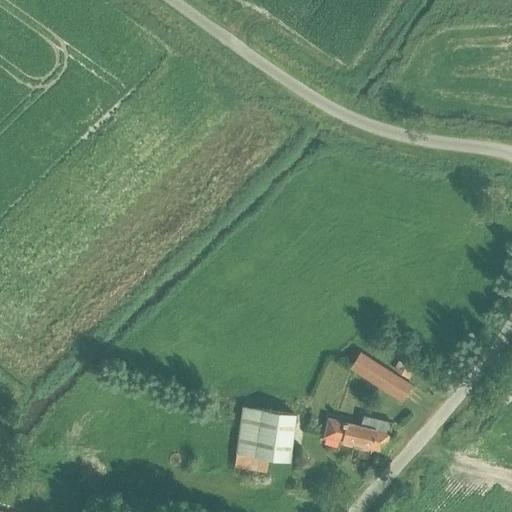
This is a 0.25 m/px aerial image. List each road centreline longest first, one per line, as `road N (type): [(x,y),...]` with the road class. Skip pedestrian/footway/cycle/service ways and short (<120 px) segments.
road 1 (unclassified): [(511,154),(419,139),(339,112),(170,0)]
road 2 (unclassified): [(355,511),(511,320)]
